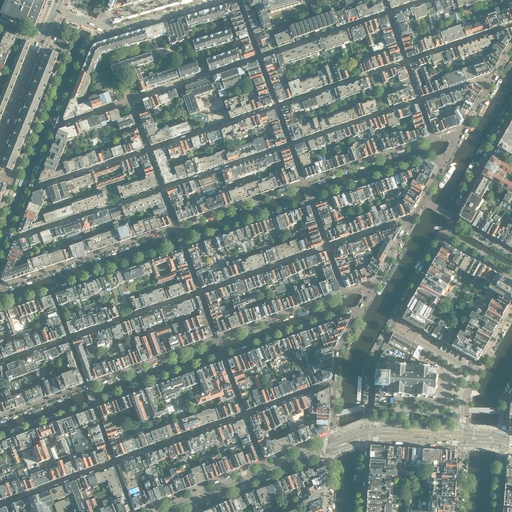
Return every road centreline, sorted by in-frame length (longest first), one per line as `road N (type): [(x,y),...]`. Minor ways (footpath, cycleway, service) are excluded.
road 1 (residential): [(57,124),(258,56)]
road 2 (residential): [(368,426),(372,364),(444,237)]
road 3 (residential): [(176,226),(0,287)]
road 4 (residential): [(40,42),(63,51),(14,179)]
road 5 (residential): [(13,236),(161,187)]
road 6 (residential): [(223,357),(357,314)]
road 7 (residential): [(310,202),(444,162)]
road 8 (residential): [(51,291),(183,246)]
road 9 (residential): [(93,406),(223,357)]
road 10 (residential): [(114,463),(244,415)]
road 11 (residential): [(199,291),(69,338)]
road 12 (residential): [(216,338),(86,385)]
road 13 (residential): [(258,56),(388,12)]
road 14 (residential): [(276,105),(147,150)]
road 15 (residential): [(289,144),(418,100)]
road 16 (residential): [(405,63),(276,105)]
road 17 (residential): [(343,292),(216,338)]
road 18 (residential): [(161,187),(289,144)]
road 19 (residential): [(431,139),(303,182)]
road 20 (residential): [(326,247),(199,291)]
road 21 (residential): [(183,246),(310,202)]
road 22 (residential): [(303,182),(176,226)]
road 23 (residential): [(96,27),(118,29),(216,0)]
road 24 (residential): [(453,219),(511,114)]
road 25 (residential): [(147,150),(33,186)]
